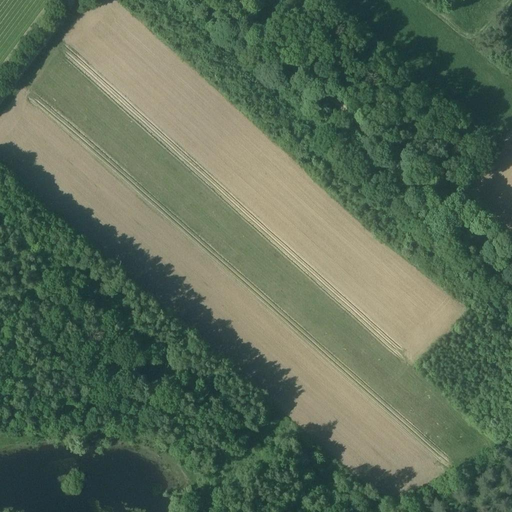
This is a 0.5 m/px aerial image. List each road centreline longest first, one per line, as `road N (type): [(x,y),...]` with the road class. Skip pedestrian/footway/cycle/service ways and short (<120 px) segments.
road 1 (track): [(226,0),(511,252)]
road 2 (track): [(387,511),(511,439)]
